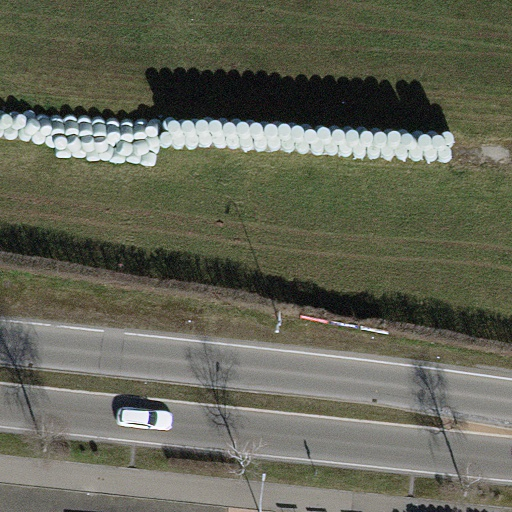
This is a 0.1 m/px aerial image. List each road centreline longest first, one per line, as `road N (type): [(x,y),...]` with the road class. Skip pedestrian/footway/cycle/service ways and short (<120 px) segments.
road 1 (secondary): [(511,410),(426,389),(0,343)]
road 2 (secondary): [(0,405),(424,450),(511,451)]
